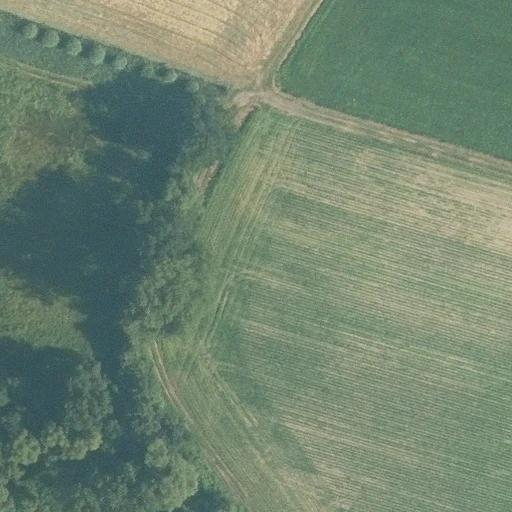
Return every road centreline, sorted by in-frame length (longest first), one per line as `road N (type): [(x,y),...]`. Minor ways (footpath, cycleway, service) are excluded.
road 1 (track): [(251,511),(182,412),(160,345),(173,256),(236,116),(259,93)]
road 2 (track): [(259,93),(511,179)]
road 3 (track): [(236,116),(0,57)]
road 4 (track): [(182,412),(0,428)]
